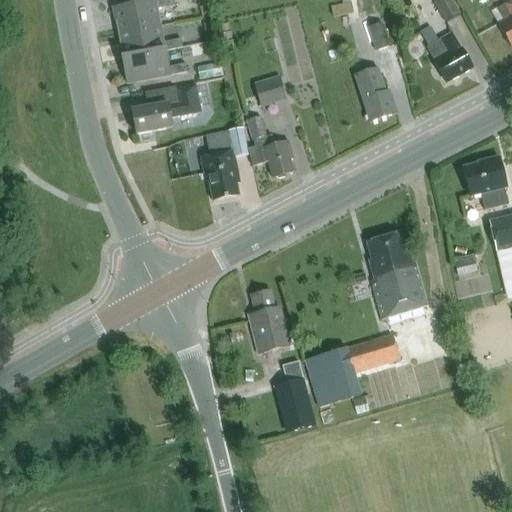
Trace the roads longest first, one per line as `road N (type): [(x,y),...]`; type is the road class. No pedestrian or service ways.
road 1 (secondary): [(159,293),(511,107)]
road 2 (tertiary): [(159,293),(89,132),(69,0)]
road 3 (unclassified): [(233,511),(195,361),(159,293)]
road 4 (secondary): [(0,388),(159,293)]
